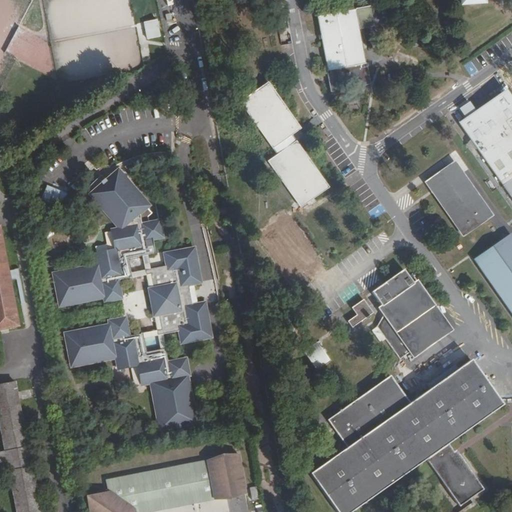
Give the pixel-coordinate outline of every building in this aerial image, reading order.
[(118,27),(133,25),(130,0),(103,0),(105,17),(117,15),(118,27)] [(356,0),(353,1),(357,22),(364,21),(360,0),(356,0)] [(353,10),(319,16),(329,70),(335,69),(359,64),(363,63),(353,10)] [(143,22),(147,40),(161,37),(157,19),(143,22)] [(356,23),(357,29),(366,28),(364,21),(357,22),(356,23)] [(336,72),(327,74),(330,89),(342,86),(342,83),(356,80),(357,84),(369,81),(367,66),(359,68),(336,72)] [(267,83),(240,101),(272,146),(289,134),(299,127),(267,83)] [(511,106),(502,92),(462,120),(511,191),(511,106)] [(289,134),(272,146),(278,154),(295,142),(289,134)] [(278,154),(268,161),(301,205),(327,186),(295,142),(278,154)] [(454,164),(427,183),(462,233),(489,214),(454,164)] [(52,271),(58,301),(66,302),(73,298),(81,299),(88,296),(96,296),(103,293),(103,296),(105,296),(106,298),(118,295),(118,294),(121,293),(117,277),(146,272),(156,327),(128,332),(125,316),(123,316),(122,315),(110,317),(110,319),(108,319),(108,323),(101,322),(94,325),(86,324),(79,328),(71,327),(64,331),(70,361),(78,362),(85,359),(92,359),(99,356),(107,357),(114,354),(116,365),(138,361),(142,383),(153,380),(150,383),(155,388),(152,390),(156,395),(153,398),(158,403),(155,405),(159,410),(160,414),(156,419),(162,423),(162,427),(194,421),(193,417),(197,412),(191,408),(191,404),(193,398),(189,397),(191,391),(188,389),(190,383),(186,382),(188,376),(186,375),(188,374),(188,372),(189,372),(187,359),(185,359),(184,357),(168,360),(163,331),(179,328),(182,340),(212,335),(205,300),(197,301),(194,282),(201,280),(194,245),(164,251),(166,263),(150,266),(147,252),(155,250),(152,236),(161,235),(160,233),(162,232),(159,220),(157,220),(157,218),(149,220),(148,215),(152,211),(115,170),(104,178),(91,190),(93,198),(100,199),(102,201),(104,208),(107,207),(109,214),(112,213),(114,219),(117,219),(118,225),(111,226),(115,247),(94,251),(96,263),(89,262),(82,265),(74,265),(67,268),(59,267),(52,271)] [(100,173),(91,190),(104,178),(100,173)] [(293,277),(319,258),(288,214),(261,233),(293,277)] [(511,242),(508,237),(478,259),(511,307),(511,242)] [(0,329),(17,326),(0,240),(0,329)] [(413,357),(451,331),(416,281),(413,283),(404,270),(372,292),(382,306),(378,308),(413,357)] [(141,292),(130,293),(134,319),(145,317),(141,292)] [(365,301),(354,309),(359,316),(350,323),(354,328),(374,314),(365,301)] [(332,363),(319,345),(306,354),(319,372),(332,363)] [(391,377),(329,421),(349,448),(313,473),(339,511),(354,511),(427,461),(460,508),(484,491),(456,452),(455,453),(448,445),(504,406),(472,361),(411,405),(391,377)] [(0,484),(11,482),(16,511),(39,511),(15,382),(0,384),(0,425),(5,451),(0,452),(0,484)] [(242,490),(234,451),(218,452),(203,457),(102,477),(104,490),(83,494),(86,511),(132,511),(210,496),(227,497),(242,490)]
